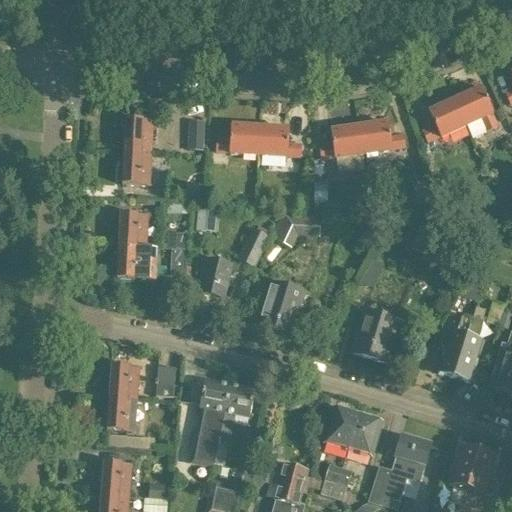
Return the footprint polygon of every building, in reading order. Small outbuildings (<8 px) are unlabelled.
[(481,91),(455,102),(466,129),(472,141),(497,130),(491,117),(493,116),(481,91)] [(466,129),(455,102),(428,114),(435,128),(422,134),(427,145),(440,139),(440,140),(466,129)] [(500,110),(494,113),(498,121),(504,118),(500,110)] [(125,121),(123,154),(151,155),(152,122),(125,121)] [(387,124),(359,128),(363,157),(391,153),(391,151),(405,150),(403,138),(390,139),(387,124)] [(228,156),(257,158),(259,129),(230,127),(230,143),(216,142),(215,154),(229,155),(228,156)] [(332,148),(319,149),(320,162),(334,160),(334,161),(363,157),(359,128),(330,132),(332,148)] [(259,129),(257,158),(286,160),(286,158),(300,159),(301,147),(287,146),(288,131),(259,129)] [(201,138),(189,138),(188,152),(200,153),(201,138)] [(151,155),(123,154),(122,187),(149,188),(151,155)] [(312,181),(313,212),(326,212),(326,181),(312,181)] [(188,185),(187,197),(200,198),(201,186),(188,185)] [(369,213),(369,209),(369,198),(365,198),(354,206),(354,213),(369,213)] [(432,198),(419,202),(424,218),(437,215),(432,198)] [(160,216),(183,217),(184,205),(160,204),(160,216)] [(211,211),(200,210),(198,232),(210,232),(211,211)] [(282,210),(267,240),(287,250),(295,235),(318,237),(320,213),(282,210)] [(120,216),(118,249),(146,250),(148,217),(120,216)] [(400,240),(404,226),(393,223),(388,236),(400,240)] [(239,262),(253,269),(267,240),(253,233),(239,262)] [(184,250),(184,236),(169,236),(168,249),(184,250)] [(146,250),(118,249),(117,281),(155,284),(156,250),(146,250)] [(170,277),(183,278),(185,252),(172,251),(170,277)] [(197,295),(224,301),(232,268),(205,262),(197,295)] [(457,299),(477,305),(484,282),(469,278),(457,299)] [(259,327),(275,332),(288,289),(272,284),(259,327)] [(288,289),(275,332),(291,337),(304,294),(288,289)] [(486,325),(497,329),(504,308),(493,304),(486,325)] [(472,321),(453,381),(469,386),(482,345),(476,344),(483,322),(482,321),(485,313),(475,310),(472,321)] [(352,356),(385,365),(397,324),(364,314),(352,356)] [(502,314),(498,328),(506,331),(511,316),(502,314)] [(461,318),(458,328),(450,325),(447,335),(443,333),(438,349),(445,351),(437,376),(453,381),(472,321),(461,318)] [(487,391),(503,396),(511,367),(511,336),(505,355),(499,353),(487,391)] [(111,367),(108,400),(136,402),(138,370),(111,367)] [(511,367),(503,396),(511,398),(511,367)] [(155,399),(172,400),(175,371),(157,369),(156,382),(155,382),(154,386),(156,387),(155,399)] [(203,412),(197,442),(208,445),(206,454),(216,456),(229,388),(204,383),(199,411),(203,412)] [(229,388),(215,463),(223,464),(233,418),(248,421),(254,393),(229,388)] [(136,402),(108,400),(106,432),(133,435),(136,402)] [(323,444),(347,452),(357,418),(333,411),(323,444)] [(357,418),(347,452),(371,459),(381,425),(357,418)] [(106,437),(106,448),(153,451),(154,440),(106,437)] [(394,460),(395,460),(391,474),(375,469),(364,505),(386,511),(396,511),(406,482),(418,486),(423,469),(424,469),(430,447),(400,439),(394,460)] [(453,488),(448,504),(462,508),(478,455),(461,450),(450,487),(453,488)] [(478,455),(462,508),(473,511),(474,511),(480,496),(483,497),(488,498),(492,497),(495,486),(492,484),(488,482),(495,460),(478,455)] [(103,464),(100,497),(128,500),(130,467),(103,464)] [(232,490),(245,492),(250,467),(237,464),(232,490)] [(247,487),(257,490),(263,484),(267,470),(253,466),(247,487)] [(278,488),(271,511),(302,511),(303,510),(297,508),(306,475),(283,468),(282,474),(272,471),(268,485),(278,488)] [(331,468),(326,484),(336,487),(341,471),(331,468)] [(336,487),(346,490),(348,491),(353,475),(341,471),(336,487)] [(346,490),(323,483),(319,495),(342,502),(346,490)] [(148,486),(147,498),(162,499),(163,487),(148,486)] [(214,492),(210,511),(235,511),(238,496),(214,492)] [(126,511),(128,500),(100,497),(99,511),(126,511)] [(142,511),(165,511),(166,501),(144,499),(142,511)]
